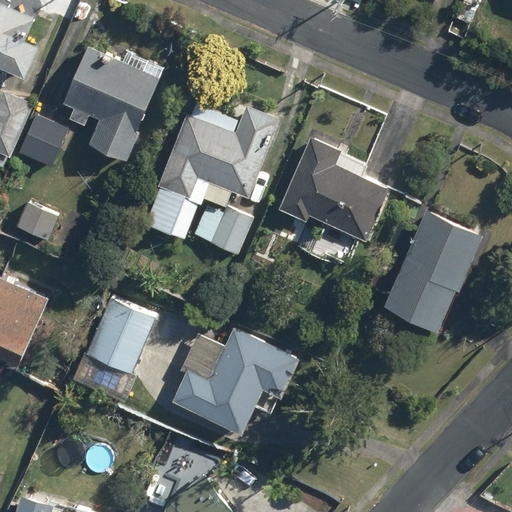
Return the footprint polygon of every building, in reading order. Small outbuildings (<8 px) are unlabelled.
[(36,17),(0,2),(0,68),(28,80),(41,48),(26,42),(36,17)] [(166,75),(93,43),(68,100),(79,105),(75,115),(90,121),(95,111),(104,116),(94,140),(133,156),(145,128),(143,127),(166,75)] [(38,102),(8,88),(0,105),(0,148),(15,155),(38,102)] [(240,128),(190,108),(161,181),(195,194),(203,175),(254,195),(286,115),(251,102),(240,128)] [(73,125),(40,110),(23,149),(56,163),(73,125)] [(347,146),(316,132),(284,206),(313,218),(315,212),(373,237),(396,184),(341,160),(347,146)] [(213,196),(198,231),(243,251),(258,216),(213,196)] [(66,212),(34,198),(23,224),(55,238),(66,212)] [(489,230),(430,205),(390,301),(446,324),(463,284),(466,285),(489,230)] [(57,293),(0,267),(0,348),(26,360),(57,293)] [(161,315),(114,294),(88,350),(136,371),(161,315)] [(305,355),(237,324),(229,341),(202,328),(185,367),(191,370),(178,397),(249,429),(270,385),(288,393),(305,355)] [(168,511),(240,511),(208,470),(173,500),(168,511)] [(61,498),(28,489),(21,511),(61,511),(57,511),(61,498)]
